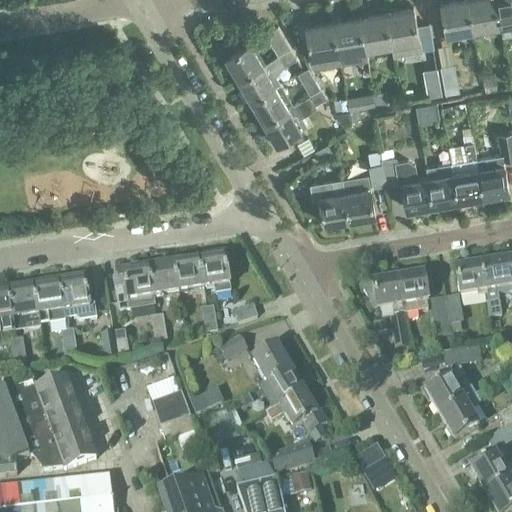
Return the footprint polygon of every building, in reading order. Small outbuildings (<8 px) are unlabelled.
[(475,30),(469,0),(445,0),(442,1),(448,34),(475,30)] [(469,0),(475,30),(501,25),(496,0),(469,0)] [(511,0),(496,0),(501,25),(503,36),(511,34),(511,0)] [(387,11),(393,44),(395,54),(422,49),(414,6),(387,11)] [(360,15),(366,49),(393,44),(387,11),(360,15)] [(340,54),(366,49),(360,15),(334,20),(340,54)] [(313,59),(340,54),(334,20),(307,25),(313,59)] [(266,34),(279,56),(292,48),(278,27),(266,34)] [(240,79),(264,65),(251,43),(227,57),(240,79)] [(297,57),(292,48),(279,56),(284,65),(297,57)] [(253,100),(279,85),(274,77),(284,65),(279,56),(264,65),(240,79),(253,100)] [(455,63),(440,66),(445,95),(460,92),(455,63)] [(423,70),(428,98),(442,95),(437,67),(423,70)] [(498,85),(495,73),(482,75),(484,87),(485,87),(496,85),(498,85)] [(305,85),(310,94),(321,88),(315,79),(305,85)] [(289,107),(294,105),(282,83),(279,85),(253,100),(265,121),(289,107)] [(309,95),(315,105),(327,98),(321,88),(309,95)] [(386,92),(372,94),(374,107),(388,104),(386,92)] [(308,126),(303,116),(317,107),(309,95),(294,105),(289,107),(265,121),(279,144),(308,126)] [(347,98),(349,112),(362,109),(360,96),(347,98)] [(335,114),(349,112),(347,98),(333,101),(335,114)] [(439,118),(437,102),(416,106),(418,122),(439,118)] [(362,109),(349,112),(351,126),(364,118),(362,109)] [(351,126),(349,112),(335,114),(346,129),(351,126)] [(511,131),(498,134),(502,155),(503,154),(504,160),(511,158),(511,131)] [(453,161),(452,162),(458,200),(484,196),(480,168),(478,159),(474,141),(463,143),(467,159),(453,161)] [(321,161),(340,152),(336,142),(316,151),(321,161)] [(478,159),(480,168),(484,196),(509,191),(504,160),(503,154),(502,155),(493,156),(478,159)] [(395,158),(382,160),(382,163),(385,184),(399,182),(399,183),(403,183),(407,209),(433,204),(429,177),(418,179),(415,164),(408,159),(396,161),(395,158)] [(458,200),(452,162),(428,166),(429,177),(433,204),(458,200)] [(372,187),(385,184),(382,163),(369,165),(372,187)] [(324,223),(350,219),(346,191),(333,194),(331,181),(311,184),(314,198),(320,197),(324,223)] [(371,187),(346,191),(350,219),(376,214),(371,187)] [(223,258),(199,262),(204,290),(214,288),(215,295),(230,293),(225,258),(223,258)] [(199,262),(174,267),(179,294),(204,290),(199,262)] [(481,267),(486,294),(490,320),(501,318),(498,296),(511,293),(511,291),(511,290),(507,262),(481,267)] [(160,269),(149,271),(154,298),(179,294),(174,267),(173,267),(171,264),(161,265),(160,269)] [(486,294),(481,267),(456,271),(461,298),(486,294)] [(153,298),(154,298),(149,271),(122,275),(125,291),(116,293),(120,313),(155,307),(153,298)] [(424,277),(399,281),(405,315),(406,316),(429,312),(428,304),(429,304),(424,277)] [(60,285),(66,321),(76,319),(81,323),(97,320),(94,304),(90,305),(85,280),(85,281),(60,285)] [(405,315),(399,281),(373,286),(363,292),(375,312),(377,312),(378,313),(394,310),(396,317),(405,315)] [(35,290),(40,317),(48,316),(50,325),(66,322),(66,321),(60,285),(35,290)] [(14,321),(16,334),(41,330),(39,317),(40,317),(35,290),(9,294),(14,321)] [(16,334),(14,321),(9,294),(0,295),(0,336),(16,334)] [(458,298),(445,300),(450,327),(463,325),(458,298)] [(450,327),(445,300),(429,303),(436,339),(452,337),(450,327)] [(235,314),(238,326),(258,319),(254,307),(235,314)] [(202,312),(204,324),(211,323),(210,320),(215,319),(213,310),(202,312)] [(158,329),(164,329),(162,317),(151,319),(153,334),(159,333),(158,329)] [(204,324),(206,335),(217,333),(215,319),(210,320),(211,323),(204,324)] [(403,319),(389,321),(394,353),(408,350),(403,319)] [(385,323),(372,325),(379,339),(387,338),(385,323)] [(153,334),(155,344),(167,342),(164,329),(158,329),(159,333),(153,334)] [(69,344),(75,343),(73,332),(61,334),(63,348),(69,347),(69,344)] [(114,334),(116,344),(119,363),(129,361),(125,332),(114,334)] [(222,349),(230,361),(247,351),(240,339),(222,349)] [(17,351),(24,350),(22,340),(10,342),(12,355),(18,355),(17,351)] [(63,348),(65,359),(77,357),(75,343),(69,344),(69,347),(63,348)] [(116,344),(103,346),(106,365),(119,363),(116,344)] [(267,384),(291,371),(277,347),(253,361),(267,384)] [(12,355),(14,367),(26,365),(24,350),(17,351),(18,355),(12,355)] [(445,369),(480,364),(479,351),(443,356),(445,369)] [(280,406),(303,392),(303,391),(308,388),(302,378),(297,381),(291,371),(267,384),(280,406)] [(425,392),(439,417),(474,396),(460,372),(425,392)] [(65,472),(97,460),(67,380),(36,391),(33,384),(4,387),(0,388),(0,478),(18,476),(16,465),(32,458),(42,470),(42,472),(64,470),(65,472)] [(223,404),(217,391),(189,404),(195,417),(223,404)] [(317,414),(303,392),(280,406),(280,407),(270,412),(277,424),(287,418),(293,429),(303,424),(310,435),(327,425),(320,412),(317,414)] [(189,419),(181,394),(152,405),(160,429),(189,419)] [(247,396),(236,402),(241,412),(253,405),(247,396)] [(480,405),(474,396),(439,417),(454,443),(479,428),(470,412),(480,405)] [(511,410),(499,418),(506,431),(511,427),(511,410)] [(245,435),(235,413),(226,417),(236,439),(245,435)] [(189,419),(160,429),(166,445),(195,435),(192,427),(190,419),(189,419)] [(203,423),(192,427),(195,435),(199,448),(208,475),(220,472),(212,449),(205,425),(204,423),(203,423)] [(511,442),(511,427),(506,431),(487,442),(494,453),(511,442)] [(485,495),(510,481),(511,479),(511,464),(504,451),(496,456),(495,456),(471,470),(485,495)] [(287,458),(291,472),(310,466),(306,453),(287,458)] [(259,457),(234,463),(237,474),(262,468),(259,457)] [(236,490),(277,481),(268,466),(262,468),(237,474),(236,490)] [(311,492),(307,475),(290,479),(295,496),(311,492)] [(49,486),(51,511),(117,511),(116,502),(113,502),(111,502),(108,479),(49,486)] [(511,511),(511,479),(510,481),(485,495),(494,511),(511,511)] [(212,511),(202,481),(190,485),(161,495),(166,511),(212,511)] [(284,511),(277,481),(236,490),(243,511),(284,511)] [(0,511),(51,511),(49,486),(0,491),(0,511)]
